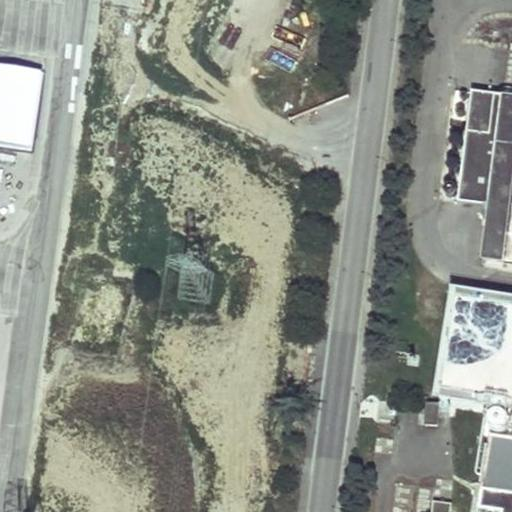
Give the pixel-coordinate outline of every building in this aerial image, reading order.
[(511,96),(502,96),(482,258),(500,260),(502,259),(511,178),(511,96)] [(511,405),(511,293),(453,286),(438,396),(511,405)] [(440,428),(441,405),(427,405),(426,427),(440,428)] [(479,511),(511,511),(511,436),(490,433),(479,511)] [(435,503),(435,511),(451,511),(451,503),(435,503)]
